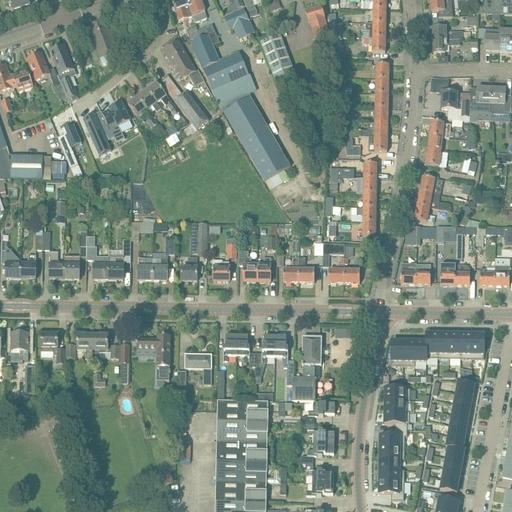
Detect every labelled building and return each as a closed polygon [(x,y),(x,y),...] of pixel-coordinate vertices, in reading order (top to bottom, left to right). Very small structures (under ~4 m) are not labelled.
[(9,0),(10,1),(9,2),(13,12),(30,6),(27,0),(9,0)] [(172,0),(180,22),(192,18),(185,0),(172,0)] [(200,0),(185,0),(192,18),(192,17),(195,24),(207,19),(200,0)] [(234,0),(233,0),(227,0),(230,7),(229,7),(231,13),(237,11),(237,10),(242,7),(239,0),(234,0)] [(243,0),(249,17),(257,14),(254,6),(252,1),(253,0),(243,0)] [(373,0),(374,10),(386,10),(386,0),(373,0)] [(451,0),(430,0),(432,13),(438,13),(439,19),(453,18),(451,0)] [(473,0),(478,7),(478,8),(478,15),(500,16),(501,0),(473,0)] [(270,13),(281,9),(277,1),(271,3),(271,5),(268,6),(270,13)] [(309,24),(325,19),(320,6),(305,11),(309,24)] [(239,41),(254,33),(244,10),(224,19),(229,31),(233,29),(239,41)] [(373,25),(386,25),(386,10),(374,10),(373,25)] [(328,15),(329,25),(337,24),(336,14),(328,15)] [(477,17),(467,18),(467,26),(472,25),(477,25),(477,17)] [(119,61),(116,53),(104,21),(88,27),(100,59),(101,59),(104,67),(119,61)] [(332,42),(334,41),(342,41),(341,39),(347,39),(347,28),(352,28),(352,24),(337,24),(329,25),(331,35),(332,42)] [(362,39),(385,40),(386,25),(373,25),(365,25),(365,31),(362,31),(362,39)] [(187,31),(190,41),(200,38),(197,27),(187,31)] [(433,42),(460,41),(463,40),(463,33),(447,34),(447,28),(433,29),(433,42)] [(485,53),(499,53),(499,38),(500,38),(500,32),(500,31),(486,30),(485,53)] [(511,32),(500,32),(500,38),(499,38),(499,53),(511,54),(511,32)] [(275,81),(295,73),(280,35),(260,43),(275,81)] [(385,54),(385,40),(362,39),(362,45),(373,46),(373,54),(385,54)] [(343,57),(342,41),(334,41),(336,58),(343,57)] [(460,41),(433,42),(433,54),(445,54),(445,47),(460,47),(460,41)] [(195,88),(205,82),(198,71),(197,72),(179,42),(163,51),(180,81),(188,76),(195,88)] [(64,46),(50,52),(53,61),(59,76),(58,77),(61,86),(64,91),(70,106),(78,100),(69,79),(67,74),(74,71),(68,55),(64,46)] [(61,86),(58,77),(55,69),(48,72),(41,54),(27,60),(36,81),(49,75),(55,88),(61,86)] [(211,91),(212,91),(249,77),(239,54),(219,62),(202,69),(211,91)] [(0,94),(14,90),(9,77),(10,77),(6,66),(0,68),(0,94)] [(376,81),(388,81),(389,66),(377,66),(376,81)] [(11,80),(10,77),(9,77),(14,90),(16,89),(18,94),(34,88),(28,71),(18,75),(19,78),(11,80)] [(337,71),(338,81),(346,80),(345,71),(337,71)] [(250,77),(249,77),(212,91),(219,108),(222,115),(224,114),(250,99),(250,98),(252,98),(250,95),(256,92),(250,77)] [(160,84),(175,103),(183,97),(168,78),(160,84)] [(346,80),(338,81),(339,91),(347,90),(346,80)] [(442,94),(443,94),(444,88),(448,88),(448,81),(432,80),(430,93),(442,94)] [(376,95),(388,95),(388,81),(376,81),(376,95)] [(147,91),(157,104),(161,101),(166,107),(172,103),(157,83),(147,91)] [(490,113),(491,89),(477,89),(477,95),(471,95),(470,104),(470,112),(490,113)] [(510,114),(511,97),(505,97),(505,90),(491,89),(490,113),(491,113),(510,114)] [(157,104),(147,91),(138,98),(148,111),(153,107),(156,111),(160,108),(157,104)] [(187,94),(183,97),(175,103),(192,125),(191,125),(196,132),(209,122),(187,94)] [(442,94),(442,110),(448,111),(448,121),(453,121),(461,122),(463,123),(469,123),(470,118),(470,112),(470,104),(462,104),(457,104),(457,94),(443,94),(442,94)] [(376,110),(388,110),(388,95),(376,95),(376,110)] [(138,118),(148,111),(138,98),(128,105),(138,118)] [(250,99),(224,114),(264,183),(265,183),(284,172),(291,168),(250,98),(250,99)] [(8,100),(2,102),(6,115),(13,112),(8,100)] [(338,100),(339,110),(346,110),(345,100),(338,100)] [(110,111),(102,115),(103,116),(114,139),(116,144),(125,139),(119,127),(130,122),(121,103),(119,104),(119,103),(113,105),(114,107),(109,109),(110,111)] [(55,124),(75,112),(73,108),(53,119),(55,124)] [(347,119),(346,110),(339,110),(340,125),(346,124),(346,119),(347,119)] [(375,124),(388,124),(388,110),(376,110),(375,124)] [(95,115),(83,120),(98,157),(110,152),(105,140),(113,136),(103,117),(103,116),(96,118),(95,115)] [(146,122),(151,129),(157,125),(152,118),(146,122)] [(430,137),(442,139),(449,140),(451,125),(432,123),(430,137)] [(344,130),(345,139),(352,138),(352,129),(347,129),(346,124),(340,125),(340,131),(344,130)] [(375,139),(387,139),(388,124),(375,124),(368,124),(368,132),(359,131),(359,138),(375,139)] [(69,144),(62,147),(74,174),(81,170),(72,150),(84,145),(75,125),(63,130),(69,144)] [(164,133),(167,138),(167,139),(178,133),(174,126),(164,133)] [(0,180),(43,182),(43,158),(10,157),(7,148),(0,127),(0,180)] [(467,142),(475,141),(473,132),(466,133),(467,142)] [(442,139),(430,137),(428,152),(441,153),(442,139)] [(353,148),(352,138),(345,139),(346,148),(353,148)] [(387,154),(387,139),(375,139),(375,153),(387,154)] [(475,141),(467,142),(468,152),(476,151),(475,141)] [(360,148),(353,148),(346,148),(347,157),(360,158),(360,148)] [(122,175),(134,170),(125,151),(114,157),(122,175)] [(441,153),(428,152),(426,167),(439,168),(441,153)] [(43,158),(43,182),(51,182),(51,158),(43,158)] [(331,179),(338,179),(338,174),(341,174),(341,162),(334,162),(331,166),(331,179)] [(66,163),(52,163),(51,180),(66,180),(66,163)] [(475,174),(478,165),(470,163),(468,172),(475,174)] [(364,165),(364,180),(377,180),(377,165),(364,165)] [(423,178),(420,193),(440,196),(443,182),(423,178)] [(356,194),(364,194),(376,195),(377,180),(364,180),(357,180),(356,194)] [(455,199),(467,202),(468,197),(470,197),(472,188),(465,186),(464,191),(455,189),(454,193),(456,194),(455,199)] [(417,207),(430,209),(450,213),(451,206),(439,203),(440,196),(420,193),(417,207)] [(363,209),(376,209),(376,195),(364,194),(363,209)] [(57,203),(57,217),(65,217),(65,203),(57,203)] [(462,215),(469,217),(471,208),(464,206),(462,215)] [(428,217),(430,209),(417,207),(415,222),(434,225),(435,218),(428,217)] [(363,223),(376,224),(376,209),(363,209),(356,209),(356,218),(363,218),(363,223)] [(469,217),(462,215),(459,226),(466,228),(469,217)] [(342,223),(342,231),(355,232),(355,223),(342,223)] [(375,238),(376,224),(363,223),(363,238),(375,238)] [(153,225),(139,224),(139,234),(153,234),(153,225)] [(198,225),(198,255),(198,257),(206,258),(207,225),(198,225)] [(436,240),(436,245),(444,244),(444,229),(436,228),(436,229),(436,240)] [(486,237),(486,229),(476,229),(476,236),(476,248),(484,248),(484,237),(486,237)] [(268,252),(276,252),(276,239),(273,239),(268,239),(268,252)] [(131,264),(131,242),(123,241),(123,259),(109,258),(108,281),(124,282),(124,264),(131,264)] [(315,245),(315,257),(323,257),(323,255),(323,245),(315,245)] [(344,256),(345,248),(345,245),(323,245),(323,255),(329,255),(344,256)] [(6,280),(20,280),(20,265),(20,264),(21,264),(21,263),(6,247),(6,252),(2,252),(2,265),(6,265),(6,280)] [(237,247),(228,247),(228,260),(237,260),(237,247)] [(108,281),(109,258),(95,258),(95,248),(87,248),(87,260),(87,262),(94,262),(94,266),(94,281),(108,281)] [(345,248),(344,256),(344,260),(344,266),(348,266),(348,260),(353,258),(353,248),(345,248)] [(257,284),(257,266),(251,266),(251,259),(248,259),(248,254),(239,253),(239,267),(244,268),(244,284),(257,284)] [(50,280),(64,281),(65,265),(58,265),(58,254),(50,254),(50,280)] [(20,265),(20,280),(36,280),(36,257),(27,257),(27,265),(20,265)] [(65,265),(64,281),(79,281),(80,258),(65,258),(65,265)] [(138,282),(153,282),(153,260),(145,260),(139,259),(139,269),(138,269),(138,282)] [(188,259),(188,268),(182,268),(181,283),(197,283),(197,268),(197,259),(188,259)] [(257,266),(257,284),(270,284),(271,259),(264,259),(264,266),(257,266)] [(153,260),(153,282),(167,282),(167,269),(167,260),(153,260)] [(299,284),(299,260),(293,260),(293,271),(283,270),(283,284),(299,284)] [(299,260),(299,284),(315,285),(315,271),(305,271),(306,260),(299,260)] [(344,272),(344,266),(344,260),(340,260),(340,265),(338,265),(338,272),(329,272),(329,285),(344,285),(344,272)] [(229,263),(222,263),(214,263),(214,283),(229,283),(229,273),(229,268),(229,263)] [(401,274),(401,286),(416,286),(416,274),(416,273),(416,270),(416,266),(401,265),(401,274)] [(441,277),(440,287),(455,287),(456,267),(444,266),(441,266),(441,271),(441,274),(441,277)] [(456,267),(455,287),(470,287),(470,271),(467,267),(456,267)] [(480,288),(495,288),(495,275),(487,275),(487,270),(480,270),(480,278),(480,288)] [(503,276),(495,275),(495,288),(509,288),(510,270),(503,270),(503,276)] [(344,272),(344,285),(360,285),(360,272),(344,272)] [(416,274),(416,286),(430,287),(431,277),(431,274),(416,273),(416,274)] [(8,351),(8,363),(23,364),(23,362),(28,362),(28,359),(29,345),(29,335),(13,335),(13,345),(12,351),(8,351)] [(66,370),(66,360),(66,350),(58,350),(58,335),(42,335),(41,353),(53,353),(53,357),(56,357),(56,366),(58,366),(58,370),(66,370)] [(426,339),(426,343),(427,343),(426,360),(427,360),(438,360),(438,335),(427,335),(426,335),(426,337),(426,339)] [(438,335),(438,360),(449,360),(450,335),(438,335)] [(450,335),(449,360),(461,361),(461,335),(458,335),(450,335)] [(461,335),(461,361),(472,361),(472,336),(461,335)] [(93,361),(93,336),(78,336),(77,351),(85,351),(85,361),(93,361)] [(93,336),(93,361),(98,361),(99,351),(108,351),(108,336),(93,336)] [(472,336),(472,361),(483,361),(484,361),(484,357),(484,336),(472,336)] [(170,363),(170,347),(170,337),(158,337),(158,341),(137,341),(137,351),(157,351),(157,362),(157,364),(157,382),(169,383),(170,365),(169,365),(169,363),(170,363)] [(229,358),(237,358),(237,337),(226,337),(226,348),(224,348),(223,363),(227,363),(229,358)] [(256,369),(256,356),(250,355),(250,349),(248,349),(248,337),(237,337),(237,358),(244,358),(247,368),(256,369)] [(262,356),(256,356),(256,369),(256,379),(261,379),(264,369),(264,368),(267,359),(275,359),(275,338),(264,338),(264,349),(262,349),(262,356)] [(293,387),(294,379),(294,365),(288,365),(288,350),(286,350),(286,338),(275,338),(275,359),(282,359),(284,370),(287,370),(287,387),(293,387)] [(303,379),(294,379),(293,387),(293,402),(316,403),(317,380),(319,380),(320,367),(321,367),(322,339),(303,338),(302,368),(303,368),(303,379)] [(392,342),(391,368),(403,368),(404,343),(393,342),(392,342)] [(404,343),(403,368),(415,368),(415,363),(415,343),(406,343),(404,343)] [(415,343),(415,363),(427,363),(427,360),(426,360),(427,343),(426,343),(415,343)] [(66,350),(66,360),(75,360),(75,346),(66,346),(66,350)] [(111,361),(119,361),(119,347),(111,347),(111,361)] [(120,366),(129,366),(129,347),(121,347),(120,366)] [(185,355),(185,370),(203,370),(203,387),(212,387),(211,371),(212,371),(212,356),(185,355)] [(25,377),(35,377),(35,366),(25,366),(25,377)] [(128,385),(129,366),(120,366),(120,385),(128,385)] [(177,372),(177,386),(186,386),(186,372),(177,372)] [(93,376),(93,388),(105,388),(105,380),(101,380),(101,376),(93,376)] [(458,384),(456,394),(473,397),(474,390),(475,387),(458,384)] [(385,390),(385,402),(405,402),(405,403),(409,403),(410,403),(410,390),(398,390),(385,390)] [(456,394),(454,405),(471,408),(473,397),(456,394)] [(257,395),(257,403),(265,404),(265,395),(257,395)] [(185,399),(182,407),(189,410),(193,402),(185,399)] [(385,402),(384,413),(405,414),(405,413),(405,409),(405,405),(405,403),(405,402),(385,402)] [(258,404),(224,403),(218,403),(217,423),(265,424),(265,419),(268,419),(268,404),(258,404)] [(308,417),(308,418),(323,418),(323,416),(335,417),(335,405),(314,405),(314,413),(309,413),(309,412),(309,417),(308,417)] [(453,407),(452,415),(469,419),(471,408),(454,405),(453,407)] [(384,413),(384,424),(384,425),(392,425),(395,425),(395,426),(394,432),(407,432),(407,426),(409,426),(410,413),(408,413),(405,413),(405,414),(384,413)] [(452,415),(450,426),(467,429),(469,419),(452,415)] [(265,429),(265,424),(217,423),(217,443),(267,444),(268,429),(265,429)] [(450,426),(448,437),(465,440),(467,429),(450,426)] [(313,445),(334,446),(334,435),(323,434),(323,432),(308,432),(308,438),(309,438),(309,437),(313,437),(313,445)] [(380,437),(380,449),(405,450),(405,439),(406,439),(407,439),(407,432),(394,432),(394,437),(394,438),(385,437),(380,437)] [(448,437),(446,448),(447,449),(448,449),(448,448),(463,451),(464,446),(465,440),(448,437)] [(217,443),(216,463),(264,464),(265,459),(267,459),(267,444),(217,443)] [(334,457),(334,446),(313,445),(313,451),(309,451),(308,451),(308,457),(307,457),(307,458),(322,458),(323,456),(334,457)] [(448,449),(446,459),(463,462),(465,451),(464,451),(463,451),(448,448),(448,449)] [(380,449),(379,461),(400,461),(400,462),(403,462),(405,462),(405,453),(405,450),(380,449)] [(444,466),(444,470),(461,473),(463,462),(446,459),(444,466)] [(379,464),(379,472),(400,472),(400,468),(400,463),(400,462),(400,461),(379,461),(379,464)] [(264,469),(264,464),(216,463),(216,483),(266,484),(267,469),(264,469)] [(511,482),(511,467),(505,466),(502,480),(511,482)] [(443,472),(442,480),(459,483),(461,473),(444,470),(443,472)] [(312,485),(333,486),(334,475),(322,474),(322,472),(307,472),(308,472),(307,478),(308,478),(308,477),(312,477),(312,485)] [(379,472),(379,484),(404,484),(404,482),(404,472),(402,472),(400,472),(379,472)] [(442,480),(440,491),(457,494),(459,483),(442,480)] [(216,483),(215,503),(264,504),(264,499),(266,499),(266,484),(216,483)] [(379,491),(379,495),(384,496),(391,496),(391,498),(391,502),(404,502),(404,495),(404,484),(379,484),(379,491)] [(333,497),(333,486),(312,485),(312,493),(308,493),(308,492),(307,492),(307,498),(306,497),(306,498),(322,498),(322,496),(333,497)] [(434,501),(432,511),(435,511),(436,511),(437,511),(438,511),(457,511),(459,504),(434,499),(434,501)] [(215,511),(265,511),(266,509),(263,509),(264,504),(215,503),(215,511)]
